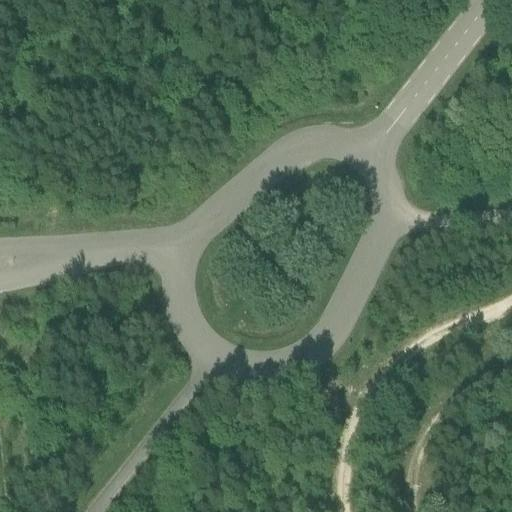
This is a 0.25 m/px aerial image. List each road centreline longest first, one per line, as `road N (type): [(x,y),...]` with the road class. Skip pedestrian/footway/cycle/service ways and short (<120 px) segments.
road 1 (track): [(511,302),(405,354),(367,397),(346,451),(342,511)]
road 2 (track): [(511,377),(475,384),(425,424),(399,492),(409,511)]
